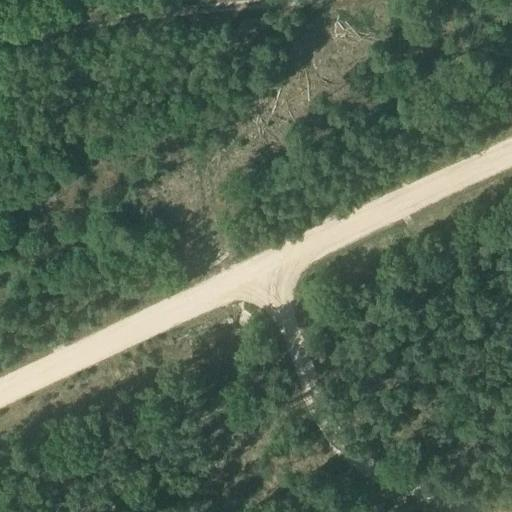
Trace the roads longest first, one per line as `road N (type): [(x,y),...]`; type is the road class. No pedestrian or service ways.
road 1 (track): [(0,398),(511,165)]
road 2 (track): [(468,511),(376,474),(340,442),(324,421),(284,310),(278,266)]
road 3 (track): [(288,0),(0,42)]
